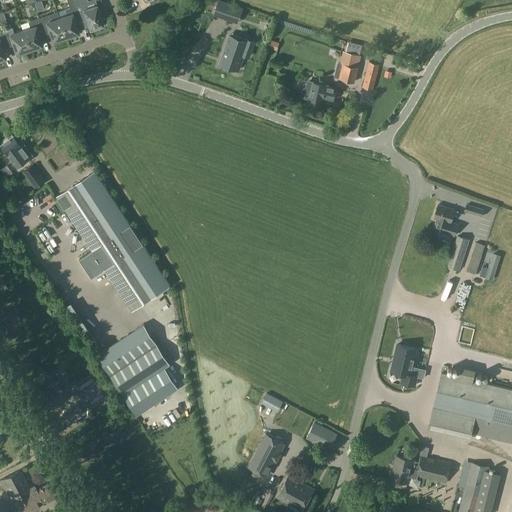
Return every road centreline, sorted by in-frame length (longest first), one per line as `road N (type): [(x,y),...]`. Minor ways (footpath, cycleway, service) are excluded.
road 1 (unclassified): [(332,501),(419,186),(409,164),(379,140)]
road 2 (unclassified): [(379,140),(343,141),(173,81),(132,75)]
road 3 (unclassified): [(511,15),(447,43),(379,140)]
road 4 (residential): [(88,511),(0,376)]
road 5 (unclassified): [(132,75),(88,79),(0,107)]
road 6 (unknown): [(0,185),(72,295)]
road 7 (residential): [(0,74),(124,35)]
